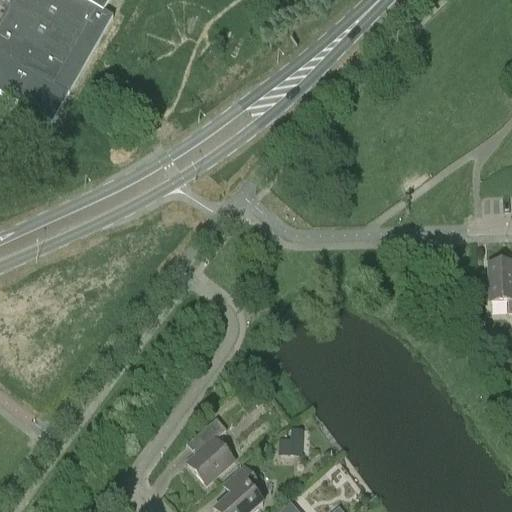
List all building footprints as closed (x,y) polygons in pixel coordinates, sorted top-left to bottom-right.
[(0,24),(0,95),(52,125),(112,19),(103,13),(110,0),(0,0),(0,2),(10,8),(0,24)] [(511,265),(487,266),(489,306),(507,305),(507,317),(511,317),(511,265)] [(190,445),(199,456),(214,443),(215,443),(225,434),(216,423),(190,445)] [(234,465),(215,443),(214,443),(199,456),(186,467),(206,490),(234,465)] [(288,459),(289,444),(276,444),(276,459),(288,459)] [(257,511),(262,509),(252,497),(260,490),(243,472),(222,490),(230,499),(216,511),(257,511)]
